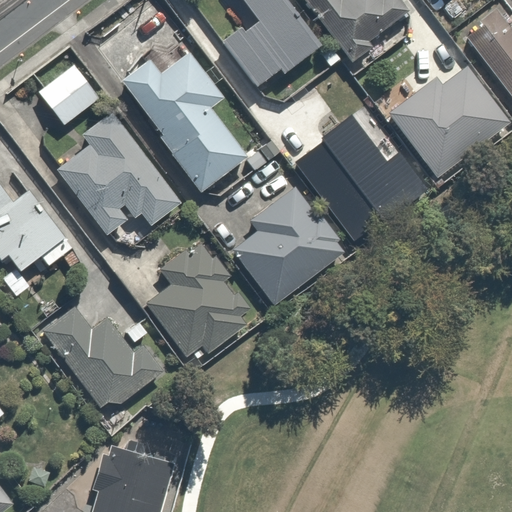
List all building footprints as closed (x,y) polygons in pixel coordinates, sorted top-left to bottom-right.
[(279,0),(232,0),(242,15),(208,37),(245,93),(312,49),(279,0)] [(296,0),(349,54),(400,5),(395,0),(296,0)] [(511,106),(511,34),(494,11),(457,41),(510,107),(511,106)] [(148,59),(115,82),(190,190),(239,155),(208,110),(221,101),(184,47),(154,68),(148,59)] [(94,93),(70,62),(33,91),(56,122),(94,93)] [(434,77),(386,112),(435,178),(510,125),(466,66),(440,84),(434,77)] [(175,202),(106,112),(76,135),(82,142),(47,168),(101,238),(136,211),(146,224),(175,202)] [(320,141),(291,162),(352,244),(426,189),(397,151),(384,160),(350,114),(318,138),(320,141)] [(344,246),(285,177),(244,213),(253,223),(224,248),(274,306),(344,246)] [(0,255),(1,255),(11,268),(30,254),(39,266),(67,245),(25,190),(8,202),(0,191),(0,255)] [(247,311),(191,242),(157,270),(167,283),(140,304),(186,361),(247,311)] [(85,327),(61,300),(31,326),(105,410),(156,366),(106,309),(85,327)] [(152,511),(163,467),(122,457),(124,450),(112,447),(110,453),(100,451),(97,462),(89,460),(81,492),(89,494),(84,511),(152,511)]
